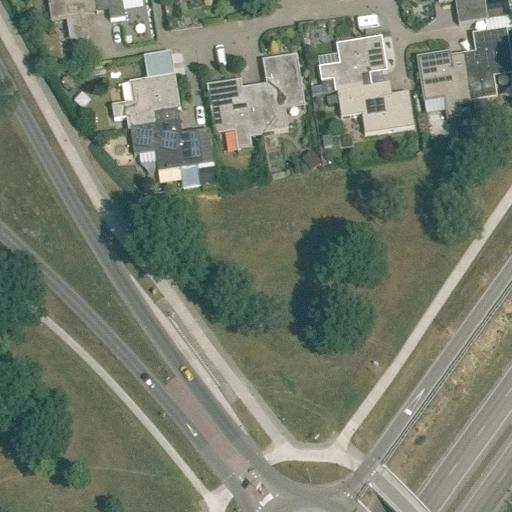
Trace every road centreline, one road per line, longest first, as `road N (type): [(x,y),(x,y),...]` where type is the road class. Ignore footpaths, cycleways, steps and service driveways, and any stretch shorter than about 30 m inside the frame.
road 1 (tertiary): [(286,497),(93,239),(0,78)]
road 2 (tertiary): [(0,232),(111,339),(253,511)]
road 3 (primary): [(511,269),(339,501)]
road 4 (primary): [(511,388),(422,511)]
road 5 (residential): [(300,17),(389,3),(395,42)]
